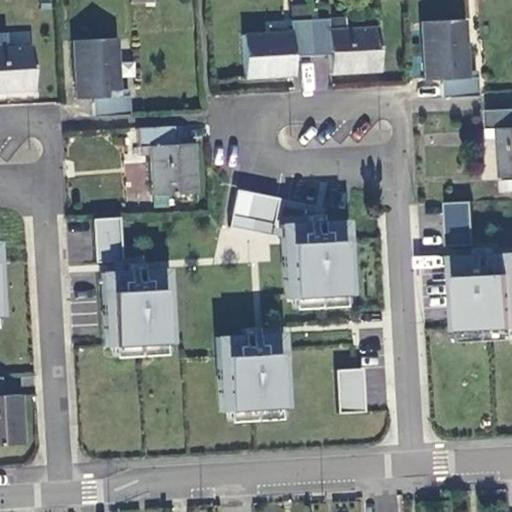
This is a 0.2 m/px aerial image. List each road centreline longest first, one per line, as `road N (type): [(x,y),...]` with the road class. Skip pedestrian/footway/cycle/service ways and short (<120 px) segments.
road 1 (residential): [(413,464),(140,479),(61,492)]
road 2 (residential): [(61,492),(45,201)]
road 3 (residential): [(395,185),(398,101),(241,111),(243,151)]
road 4 (residential): [(413,464),(395,185)]
road 5 (residential): [(243,151),(395,185)]
road 6 (residential): [(45,201),(50,120),(0,124)]
